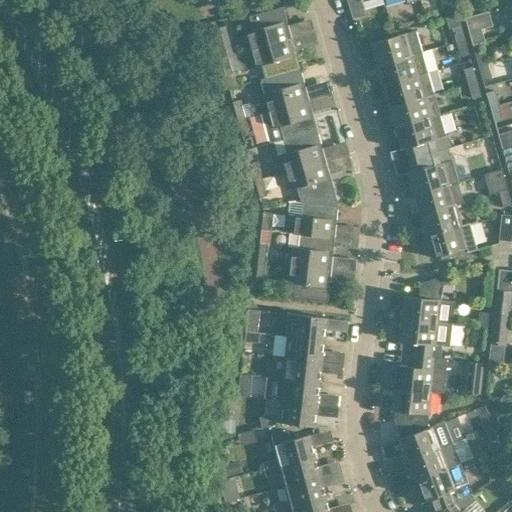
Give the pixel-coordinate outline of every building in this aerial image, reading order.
[(362,1),(365,0),(347,0),(353,18),(366,15),(362,1)] [(248,31),(253,49),(311,33),(310,32),(292,38),(283,7),(249,16),(253,30),(248,31)] [(466,18),(473,45),(486,42),(482,29),(493,26),(489,11),(466,18)] [(453,28),(457,42),(466,40),(458,14),(447,17),(450,29),(453,28)] [(221,58),(229,56),(230,55),(223,27),(207,31),(215,59),(221,58)] [(416,30),(407,33),(372,43),(378,65),(422,52),(416,30)] [(311,33),(253,49),(258,67),(263,65),(267,78),(301,69),(292,38),(311,33)] [(471,54),(466,40),(457,42),(462,57),(471,54)] [(475,51),(479,66),(488,63),(484,48),(475,51)] [(384,85),(419,76),(428,73),(422,52),(378,65),(384,85)] [(229,56),(221,58),(226,75),(234,73),(229,56)] [(492,78),(488,63),(479,66),(483,81),(492,78)] [(465,69),(469,84),(478,81),(474,66),(465,69)] [(261,79),(270,110),(309,99),(328,94),(309,99),(301,69),(267,78),(261,79)] [(419,76),(384,85),(390,106),(425,96),(435,94),(429,73),(428,73),(419,76)] [(482,96),(478,81),(469,84),(473,99),(482,96)] [(487,93),(491,107),(500,105),(500,103),(497,93),(496,90),(487,93)] [(270,144),(284,140),(318,130),(309,100),(328,95),(328,94),(309,99),(270,110),(262,113),(270,144)] [(390,106),(396,127),(431,117),(425,96),(390,106)] [(233,102),(238,119),(246,117),(241,100),(233,102)] [(501,107),(500,105),(491,107),(495,122),(505,119),(501,107)] [(431,117),(396,127),(402,149),(406,148),(410,160),(437,152),(452,147),(449,135),(446,136),(441,115),(431,117)] [(246,117),(238,119),(243,137),(250,135),(246,117)] [(288,153),(282,154),(287,172),(326,161),(345,156),(345,155),(326,160),(318,130),(284,140),(288,153)] [(511,146),(508,132),(499,135),(503,149),(511,146)] [(511,169),(511,147),(511,146),(503,149),(509,170),(511,169)] [(437,152),(410,160),(413,171),(409,172),(415,194),(450,184),(450,185),(459,182),(449,148),(452,147),(437,152)] [(345,156),(326,161),(287,172),(292,189),(298,188),(301,202),(304,202),(339,205),(326,161),(345,156)] [(250,163),(255,181),(263,179),(258,161),(250,163)] [(503,169),(484,174),(490,195),(500,192),(509,190),(503,169)] [(268,196),(263,179),(255,181),(260,198),(268,196)] [(450,184),(415,194),(421,215),(456,205),(464,203),(459,182),(450,185),(450,184)] [(511,205),(511,202),(509,190),(500,192),(504,208),(511,205)] [(289,201),(288,214),(297,215),(295,234),(300,234),(335,237),(354,239),(335,237),(337,224),(339,205),(304,202),(301,202),(289,201)] [(456,205),(421,215),(427,236),(462,226),(456,205)] [(264,212),(262,230),(270,230),(271,213),(264,212)] [(471,223),(462,226),(427,236),(433,258),(441,255),(442,260),(478,250),(471,223)] [(499,240),(500,240),(511,241),(511,237),(511,230),(500,229),(499,240)] [(293,247),(291,265),(351,271),(332,269),(335,238),(354,240),(354,239),(335,237),(300,234),(295,234),(291,233),(289,246),(293,247)] [(260,243),(258,261),(266,262),(268,244),(268,243),(260,243)] [(256,279),(264,280),(266,262),(258,261),(256,279)] [(295,283),(293,298),(328,302),(332,270),(351,272),(351,271),(291,265),(289,283),(295,283)] [(403,318),(439,323),(453,324),(455,302),(441,300),(444,276),(421,283),(419,297),(405,296),(403,318)] [(496,289),(496,290),(511,291),(511,281),(498,280),(497,289),(496,289)] [(511,291),(496,290),(494,311),(510,313),(511,298),(511,291)] [(249,309),(246,331),(258,332),(261,310),(249,309)] [(509,325),(510,313),(494,311),(490,344),(492,344),(507,345),(509,325)] [(480,312),(478,327),(487,328),(489,313),(480,312)] [(291,314),(288,336),(324,340),(327,318),(291,314)] [(451,346),(453,324),(439,323),(403,318),(400,341),(404,341),(403,354),(441,358),(443,345),(451,346)] [(258,333),(258,332),(246,331),(245,341),(259,343),(260,333),(258,333)] [(322,361),(324,340),(288,336),(275,334),(273,356),(286,357),(322,361)] [(398,365),(395,388),(432,392),(445,393),(449,359),(441,358),(403,354),(402,366),(398,365)] [(269,370),(268,377),(271,377),(319,383),(322,361),(286,357),(284,372),(269,370)] [(473,362),(471,392),(482,393),(483,363),(473,362)] [(271,377),(270,384),(275,385),(283,386),(281,400),(317,404),(318,392),(319,383),(271,377)] [(432,392),(395,388),(393,410),(396,411),(395,419),(402,438),(430,428),(428,424),(432,392)] [(264,416),(259,417),(262,427),(278,422),(295,424),(315,426),(316,416),(317,404),(281,400),(280,415),(272,414),(264,416)] [(480,415),(486,430),(494,426),(488,412),(480,415)] [(446,422),(430,428),(402,438),(399,439),(408,461),(455,443),(446,422)] [(503,447),(494,426),(486,430),(491,444),(488,445),(490,452),(503,447)] [(508,445),(511,443),(511,430),(511,428),(503,432),(508,445)] [(278,459),(263,463),(265,470),(315,456),(309,435),(290,440),(288,430),(272,434),(278,459)] [(408,461),(415,481),(462,463),(455,443),(408,461)] [(267,477),(275,474),(282,472),(286,487),(320,477),(315,456),(265,470),(267,477)] [(473,492),(462,463),(415,481),(423,502),(427,500),(431,511),(438,511),(472,493),(471,492),(473,492)] [(275,505),(277,511),(284,509),(326,498),(320,477),(286,487),(290,501),(275,505)] [(472,493),(438,511),(468,511),(466,508),(477,499),(472,493)] [(329,511),(326,498),(284,509),(277,511),(276,511),(329,511)]
